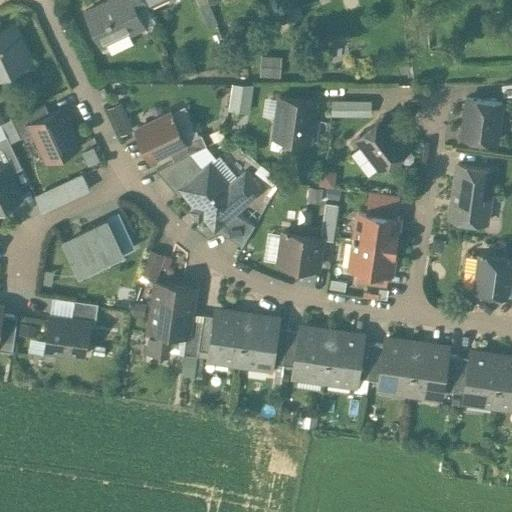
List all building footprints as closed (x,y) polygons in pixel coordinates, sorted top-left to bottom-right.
[(132,0),(108,0),(85,11),(104,52),(106,51),(101,40),(127,28),(129,33),(143,27),(146,32),(148,31),(140,13),(139,13),(132,0)] [(149,8),(145,0),(132,0),(139,13),(140,13),(149,8)] [(12,24),(0,29),(0,76),(6,73),(7,68),(28,58),(12,24)] [(280,74),(280,54),(260,54),(259,74),(280,74)] [(253,84),(233,83),(230,108),(250,111),(253,84)] [(511,84),(502,85),(503,97),(511,95),(511,84)] [(315,101),(280,96),(274,135),(310,140),(315,101)] [(107,105),(119,132),(134,126),(121,98),(107,105)] [(502,103),(467,98),(462,136),(497,141),(502,103)] [(347,101),(332,101),(332,115),(347,115),(347,101)] [(371,101),(347,101),(347,115),(371,115),(371,101)] [(44,102),(12,117),(21,136),(34,130),(30,123),(50,114),(44,102)] [(50,114),(30,123),(34,130),(47,159),(80,144),(63,108),(50,114)] [(171,112),(136,128),(151,158),(169,150),(185,142),(185,141),(171,112)] [(385,115),(357,137),(381,169),(410,147),(385,115)] [(201,133),(185,141),(185,142),(169,150),(174,160),(189,153),(207,145),(201,133)] [(22,167),(7,134),(0,137),(0,150),(5,161),(6,161),(11,172),(22,167)] [(174,160),(157,169),(175,191),(202,168),(189,153),(174,160)] [(219,155),(210,163),(210,162),(202,168),(175,191),(177,193),(183,189),(215,227),(215,228),(235,211),(261,189),(246,171),(238,178),(219,155)] [(5,161),(0,163),(0,208),(23,197),(11,172),(6,161),(5,161)] [(494,169),(458,163),(456,178),(492,183),(494,169)] [(331,171),(322,170),(320,184),(334,186),(335,177),(331,171)] [(492,183),(456,178),(450,217),(486,222),(492,183)] [(398,196),(371,192),(368,212),(396,216),(398,196)] [(333,240),(339,204),(326,202),(321,236),(322,236),(322,238),(333,240)] [(255,223),(235,211),(215,228),(243,244),(255,223)] [(368,212),(358,211),(355,236),(353,236),(353,238),(396,244),(400,217),(396,216),(368,212)] [(109,220),(64,241),(78,270),(123,249),(118,238),(109,220)] [(321,236),(285,231),(280,262),(317,267),(322,238),(322,236),(321,236)] [(133,244),(128,233),(118,238),(123,249),(133,244)] [(396,244),(353,238),(353,240),(354,241),(350,266),(360,268),(387,272),(392,272),(396,244)] [(152,277),(159,248),(148,245),(141,274),(152,277)] [(511,258),(480,254),(475,289),(509,294),(509,293),(511,274),(511,258)] [(387,272),(360,268),(358,279),(386,284),(387,272)] [(194,286),(157,281),(150,328),(152,328),(150,347),(168,350),(168,349),(184,351),(187,333),(188,333),(190,317),(194,286)] [(98,302),(74,299),(72,316),(90,319),(89,320),(95,321),(98,302)] [(247,313),(216,309),(216,315),(210,350),(210,356),(240,361),(247,313)] [(18,315),(2,313),(0,325),(0,348),(12,350),(18,315)] [(72,316),(50,313),(45,349),(85,355),(89,320),(90,319),(72,316)] [(203,319),(198,349),(210,350),(216,315),(204,313),(203,319)] [(278,318),(247,313),(240,361),(271,365),(272,361),(277,326),(278,318)] [(203,319),(190,317),(188,333),(187,333),(184,351),(184,353),(198,355),(198,349),(203,319)] [(289,327),(277,326),(272,361),(284,363),(289,327)] [(332,330),(301,326),(301,329),(295,365),(294,373),(325,378),(332,330)] [(301,329),(289,327),(284,363),(295,365),(301,329)] [(362,335),(332,330),(325,378),(355,382),(356,376),(362,341),(362,335)] [(417,343),(386,338),(385,344),(380,380),(379,386),(410,390),(417,343)] [(374,343),(362,341),(356,376),(368,378),(374,343)] [(385,344),(374,343),(368,378),(380,380),(385,344)] [(447,347),(417,343),(410,390),(441,395),(441,389),(447,353),(447,347)] [(502,355),(471,351),(470,357),(465,392),(464,398),(495,403),(502,355)] [(458,355),(447,353),(441,389),(453,390),(458,355)] [(470,357),(458,355),(453,390),(465,392),(470,357)] [(511,356),(502,355),(495,403),(511,405),(511,356)]
